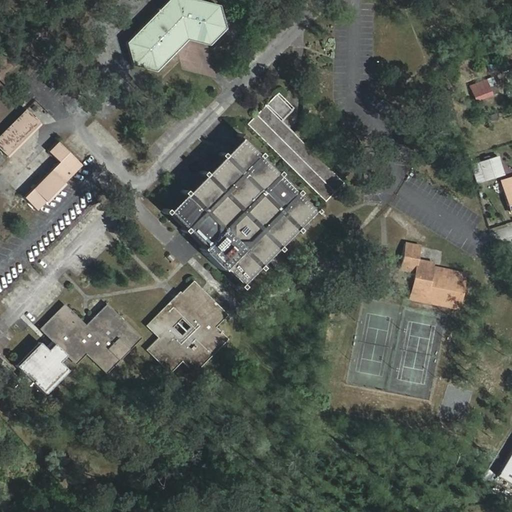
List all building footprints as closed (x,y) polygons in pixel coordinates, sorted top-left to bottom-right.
[(167,0),(126,42),(132,65),(155,71),(177,48),(174,36),(208,44),(224,28),(218,5),(199,0),(167,0)] [(76,57),(68,49),(62,55),(70,63),(76,57)] [(488,79),(470,86),(476,101),(494,94),(488,79)] [(279,92),(248,124),(326,201),(345,182),(282,120),(294,108),(279,92)] [(0,148),(5,153),(37,120),(26,109),(0,135),(0,148)] [(223,153),(221,151),(218,154),(220,156),(204,172),(202,170),(199,173),(201,175),(185,190),(183,189),(180,192),(182,194),(166,209),(164,207),(162,210),(164,213),(166,211),(182,227),(180,229),(183,232),(185,230),(201,246),(199,248),(202,250),(201,251),(218,267),(221,269),(223,267),(238,283),(237,285),(240,288),(242,285),(241,283),(256,267),(258,269),(261,266),(259,264),(275,248),(277,250),(280,247),(278,245),(294,230),(296,232),(299,229),(297,227),(312,211),(314,213),(317,210),(314,207),(312,209),(296,193),(298,191),(295,188),(293,190),(278,175),(280,173),(277,170),(275,172),(259,156),(261,154),(258,151),(256,153),(240,138),(242,135),(239,133),(236,136),(238,137),(223,153)] [(58,142),(49,152),(59,162),(24,198),(37,210),(82,165),(58,142)] [(480,162),(485,179),(503,174),(498,157),(480,162)] [(485,179),(480,162),(472,165),(477,182),(485,179)] [(511,178),(503,181),(511,212),(511,211),(511,178)] [(421,246),(405,243),(400,269),(415,272),(413,281),(415,282),(413,296),(461,305),(466,274),(433,267),(434,263),(418,260),(421,246)] [(191,282),(176,297),(146,326),(158,337),(148,347),(172,370),(181,360),(192,371),(225,337),(215,326),(225,316),(191,282)] [(64,304),(40,328),(58,346),(55,349),(50,354),(39,343),(16,366),(43,392),(65,369),(55,359),(63,350),(75,362),(86,351),(106,372),(141,337),(107,304),(85,325),(64,304)] [(511,448),(496,475),(511,484),(511,448)]
